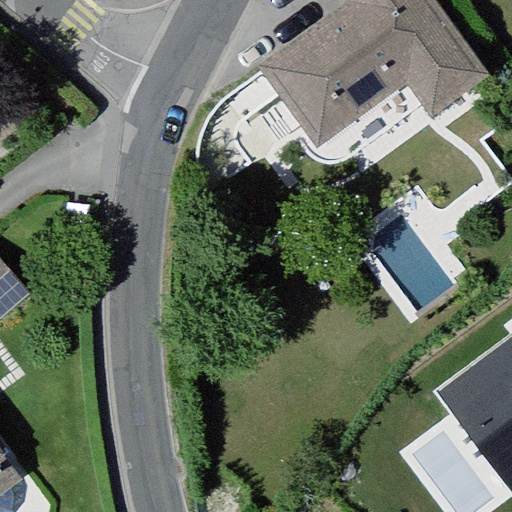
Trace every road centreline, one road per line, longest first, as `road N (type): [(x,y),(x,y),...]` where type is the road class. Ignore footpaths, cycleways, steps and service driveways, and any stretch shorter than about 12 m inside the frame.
road 1 (tertiary): [(152,511),(132,261),(175,83)]
road 2 (residential): [(38,0),(77,32),(175,83)]
